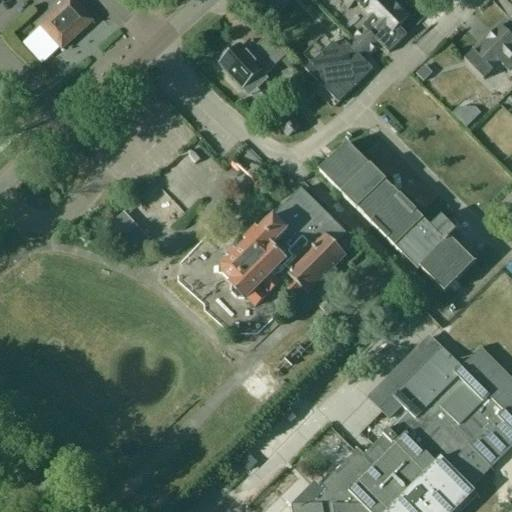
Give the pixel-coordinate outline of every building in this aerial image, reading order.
[(72,0),(66,0),(39,25),(56,45),(87,16),(72,0)] [(337,0),(347,10),(354,3),(370,19),(350,39),(363,53),(368,57),(380,45),(388,54),(407,36),(398,27),(408,17),(390,0),(337,0)] [(511,32),(509,36),(499,26),(464,61),(483,80),(500,64),(511,75),(511,32)] [(363,53),(350,39),(339,49),(333,44),(305,71),(338,104),(372,70),(359,57),(363,53)] [(252,43),(243,51),(239,46),(220,63),(243,89),(261,72),(265,76),(274,67),(273,66),(281,59),(263,40),(255,47),(252,43)] [(250,87),(251,99),(270,98),(269,85),(250,87)] [(286,114),(275,124),(288,138),(298,128),(286,114)] [(418,273),(420,270),(444,294),(474,264),(465,255),(472,248),(441,217),(430,228),(347,145),(318,172),(418,273)] [(258,232),(256,230),(244,242),(246,245),(236,255),(233,252),(231,255),(226,259),(229,261),(222,268),(218,268),(218,275),(222,276),(232,285),(231,286),(231,294),(237,300),(245,301),(246,299),(255,308),(287,276),(307,296),(315,288),(346,257),(341,252),(344,249),(338,243),(345,235),(300,191),(272,218),(258,232)] [(511,381),(480,350),(461,368),(437,346),(389,394),(408,411),(363,455),(358,450),(319,488),(328,497),(320,506),(291,505),(291,507),(292,511),(460,511),(477,496),(470,489),(491,468),(511,446),(511,381)] [(253,400),(272,401),(273,384),(254,383),(253,400)] [(141,448),(140,445),(138,442),(136,439),(132,438),(129,438),(125,439),(122,441),(120,444),(119,448),(119,451),(121,454),(123,457),(126,459),(130,460),(133,459),(136,458),(139,455),(140,452),(141,448)]
